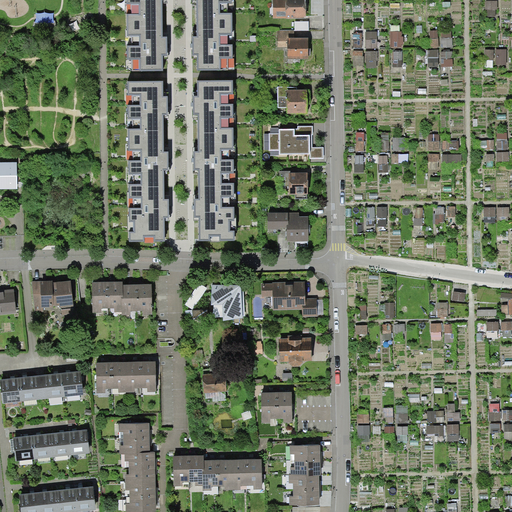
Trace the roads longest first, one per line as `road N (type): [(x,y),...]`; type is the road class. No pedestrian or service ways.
road 1 (residential): [(336,261),(333,0)]
road 2 (residential): [(104,261),(102,0)]
road 3 (residential): [(339,511),(336,261)]
road 4 (residential): [(181,445),(176,264)]
road 5 (residential): [(511,280),(336,261)]
road 6 (residential): [(176,264),(336,261)]
